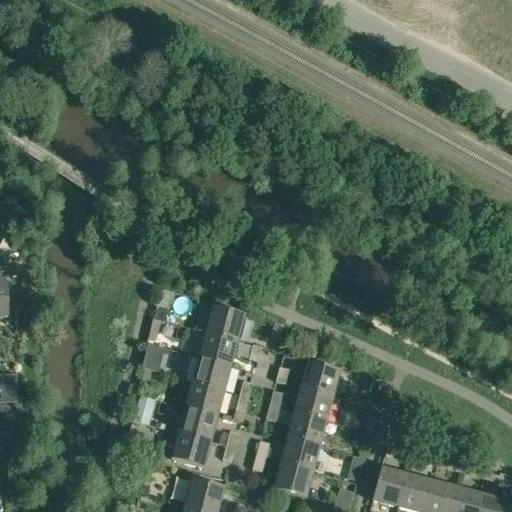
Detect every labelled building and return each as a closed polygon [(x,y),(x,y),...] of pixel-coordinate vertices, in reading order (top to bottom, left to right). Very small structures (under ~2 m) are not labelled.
[(511,0),(384,0),(511,38),(511,0)] [(210,309),(204,334),(238,343),(245,318),(210,309)] [(279,342),(283,328),(274,325),(270,340),(279,342)] [(204,334),(197,360),(231,369),(238,343),(204,334)] [(258,364),(262,350),(252,347),(249,362),(258,364)] [(190,386),(225,395),(231,369),(197,360),(190,386)] [(307,364),(300,390),(333,399),(340,373),(307,364)] [(279,370),(275,384),(284,387),(288,372),(279,370)] [(243,384),(239,398),(248,400),(252,386),(243,384)] [(218,420),(225,395),(190,386),(184,411),(218,420)] [(326,425),(333,399),(300,390),(293,416),(326,425)] [(273,393),(269,407),(278,410),(282,396),(273,393)] [(235,412),(245,414),(248,400),(239,398),(235,412)] [(269,407),(266,421),(275,424),(278,410),(269,407)] [(177,436),(212,445),(218,420),(184,411),(177,436)] [(136,413),(133,424),(148,428),(151,417),(136,413)] [(293,416),(286,441),(320,450),(326,425),(293,416)] [(230,434),(226,448),(235,451),(239,436),(230,434)] [(212,445),(177,436),(170,462),(205,471),(212,445)] [(286,441),(280,466),(313,475),(320,450),(286,441)] [(260,444),(256,458),(265,461),(269,446),(260,444)] [(235,451),(226,448),(222,462),(231,465),(235,451)] [(413,453),(399,449),(396,458),(410,462),(413,453)] [(413,453),(410,462),(424,466),(427,456),(413,453)] [(256,458),(252,472),(261,475),(265,461),(256,458)] [(446,472),(461,475),(463,466),(449,462),(446,472)] [(313,475),(280,466),(273,492),(306,501),(313,475)] [(477,470),(463,466),(461,475),(475,479),(477,470)] [(371,503),(398,510),(406,477),(380,470),(371,503)] [(497,485),(511,489),(511,484),(511,479),(499,476),(497,485)] [(423,511),(431,484),(406,477),(398,510),(404,511),(423,511)] [(185,507),(204,511),(218,511),(224,490),(191,481),(185,507)] [(450,511),(456,490),(431,484),(423,511),(450,511)] [(450,511),(477,511),(482,497),(456,490),(450,511)] [(347,511),(353,496),(340,491),(333,511),(347,511)] [(504,511),(507,504),(482,497),(477,511),(504,511)]
